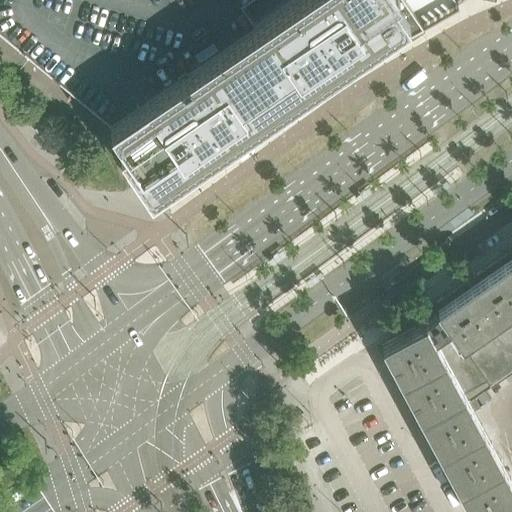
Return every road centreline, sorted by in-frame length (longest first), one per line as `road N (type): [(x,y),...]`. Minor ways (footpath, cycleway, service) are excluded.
road 1 (secondary): [(511,46),(133,325)]
road 2 (tertiary): [(133,325),(0,143)]
road 3 (secondary): [(348,276),(511,156)]
road 4 (residential): [(348,276),(424,272),(511,211)]
road 5 (tertiary): [(0,216),(81,365)]
road 6 (secondary): [(226,368),(348,276)]
road 7 (tertiary): [(256,511),(224,422),(226,368)]
road 8 (tertiary): [(230,511),(174,404)]
